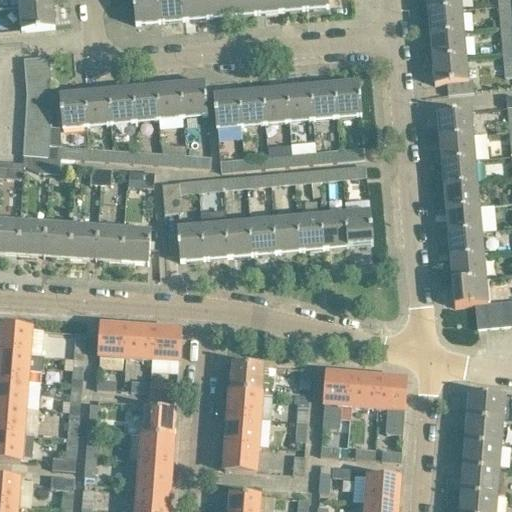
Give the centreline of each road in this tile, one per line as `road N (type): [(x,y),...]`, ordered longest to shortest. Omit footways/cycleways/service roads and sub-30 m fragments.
road 1 (residential): [(392,39),(108,61),(94,41),(90,0)]
road 2 (residential): [(426,362),(392,39)]
road 3 (residential): [(426,362),(205,307)]
road 4 (residential): [(205,307),(0,293)]
road 5 (residential): [(200,511),(194,482),(205,307)]
road 6 (residential): [(418,511),(426,362)]
